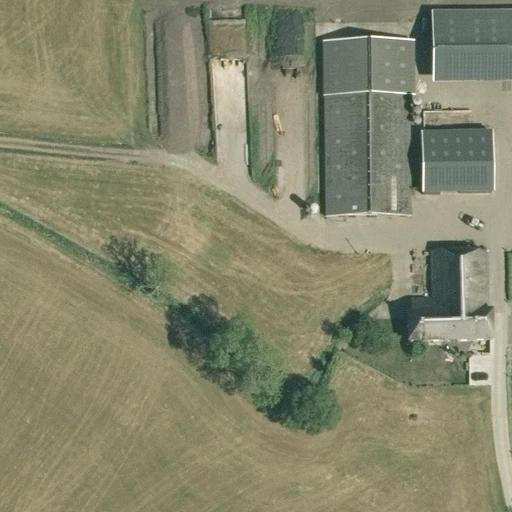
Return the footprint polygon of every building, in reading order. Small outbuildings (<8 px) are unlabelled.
[(511,15),(430,17),(430,22),(431,86),(511,85),(511,15)] [(297,61),(313,58),(307,21),(290,24),(297,61)] [(227,65),(244,63),(241,43),(225,45),(227,65)] [(325,44),(326,98),(328,218),(412,217),(409,43),(325,44)] [(494,198),(494,140),(424,140),(424,198),(494,198)] [(413,314),(408,314),(409,343),(492,340),(491,311),(488,311),(486,252),(433,254),(435,301),(413,302),(413,314)]
